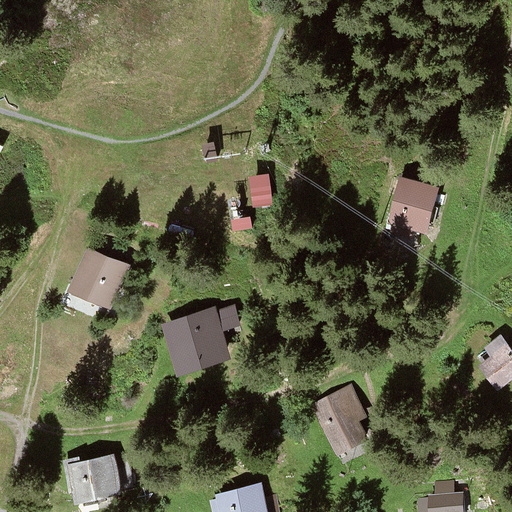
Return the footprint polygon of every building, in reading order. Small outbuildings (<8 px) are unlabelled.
[(421,177),(436,181),(441,161),(426,157),(421,177)] [(403,180),(390,229),(411,234),(413,226),(427,230),(437,189),(403,180)] [(91,249),(74,291),(113,306),(129,265),(91,249)] [(218,307),(166,325),(183,375),(233,358),(223,328),(240,323),(235,307),(220,312),(218,307)] [(511,346),(502,334),(484,347),(492,357),(481,366),(499,390),(511,379),(511,346)] [(349,386),(318,401),(345,456),(376,440),(349,386)] [(81,458),(65,462),(71,488),(79,486),(83,502),(125,493),(117,456),(83,464),(81,458)] [(269,511),(263,484),(218,495),(219,500),(212,501),(214,511),(269,511)] [(463,511),(462,495),(431,498),(432,511),(463,511)]
